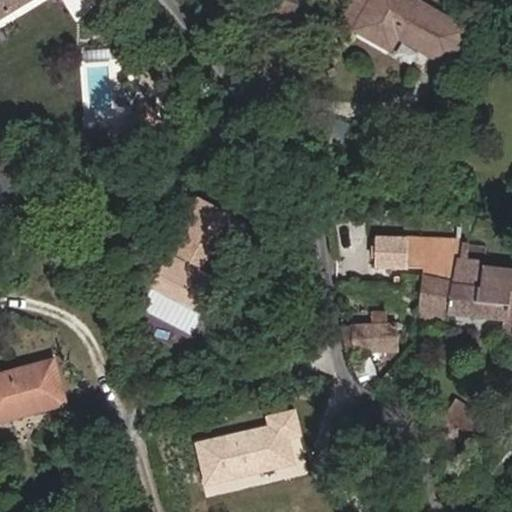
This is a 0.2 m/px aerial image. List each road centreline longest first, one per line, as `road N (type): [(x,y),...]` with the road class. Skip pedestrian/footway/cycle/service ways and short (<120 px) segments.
road 1 (residential): [(156,0),(315,223),(341,374),(440,489),(441,511)]
road 2 (unknown): [(151,511),(136,428),(147,400),(336,345)]
